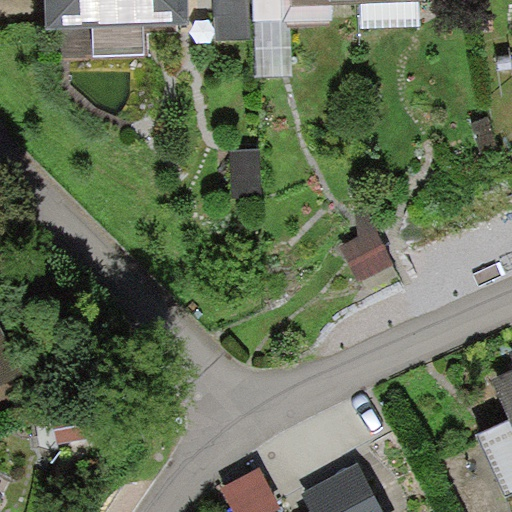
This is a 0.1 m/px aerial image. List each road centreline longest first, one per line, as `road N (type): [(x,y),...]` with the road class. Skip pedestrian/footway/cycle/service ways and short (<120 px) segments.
road 1 (residential): [(268,399),(66,232),(0,156)]
road 2 (residential): [(268,399),(511,303)]
road 3 (residential): [(149,511),(268,399)]
